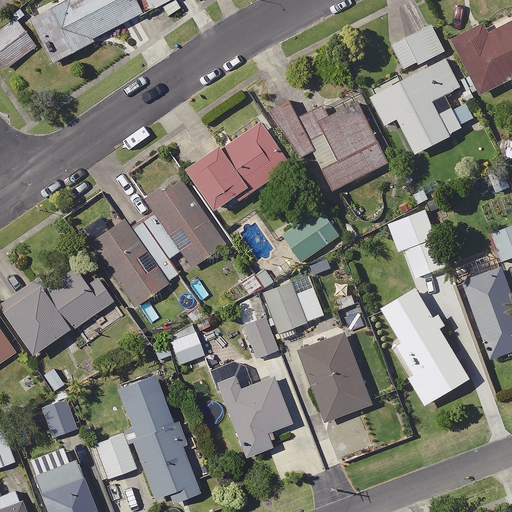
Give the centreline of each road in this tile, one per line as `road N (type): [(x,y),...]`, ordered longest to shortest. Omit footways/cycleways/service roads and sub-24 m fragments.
road 1 (residential): [(307,0),(225,43),(22,183)]
road 2 (residential): [(352,511),(511,451)]
